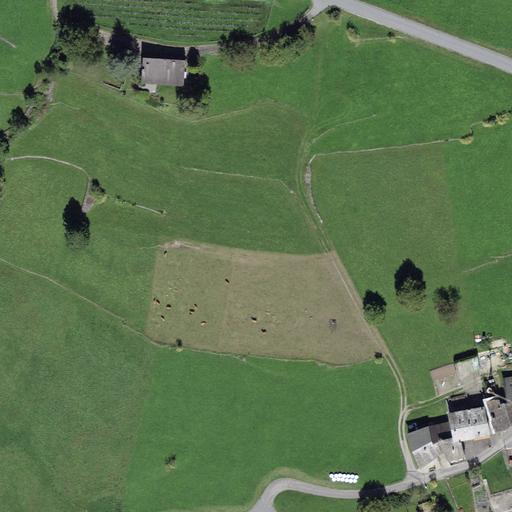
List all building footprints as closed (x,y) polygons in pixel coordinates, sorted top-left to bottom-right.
[(186,61),(144,58),(142,84),(184,87),(186,61)] [(430,371),(434,381),(457,373),(454,363),(430,371)] [(511,403),(511,377),(503,379),(506,399),(508,404),(511,403)] [(487,402),(496,433),(511,428),(511,403),(508,404),(506,399),(487,402)] [(474,440),(491,436),(485,407),(469,410),(474,440)] [(454,439),(455,443),(461,442),(474,440),(469,410),(448,414),(454,439)] [(407,435),(421,470),(445,453),(440,443),(450,440),(439,424),(430,426),(407,435)] [(465,459),(461,442),(455,443),(454,439),(450,440),(440,443),(445,453),(449,462),(465,459)]
